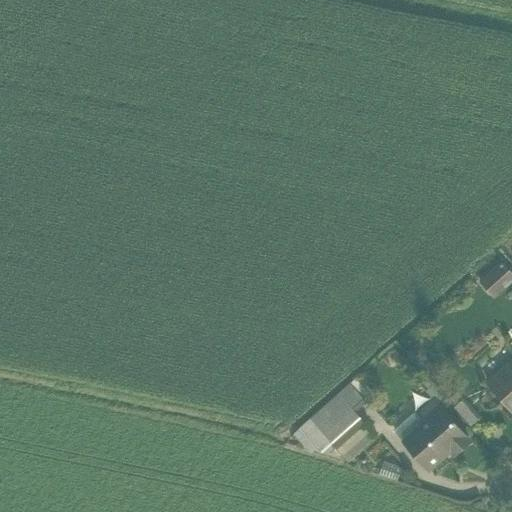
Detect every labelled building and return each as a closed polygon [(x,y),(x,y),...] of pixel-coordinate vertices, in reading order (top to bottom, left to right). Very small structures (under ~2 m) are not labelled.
[(480,282),(494,298),(511,282),(511,273),(502,262),(480,282)] [(511,359),(486,382),(511,411),(511,359)] [(394,430),(428,469),(450,450),(454,454),(469,441),(443,411),(451,404),(425,375),(421,378),(424,381),(422,383),(427,389),(426,391),(431,397),(428,400),(430,402),(416,413),(414,411),(394,430)] [(334,448),(347,462),(376,436),(355,412),(366,402),(363,399),(369,394),(355,379),(293,434),(311,453),(315,449),(317,450),(328,454),(334,448)] [(453,407),(470,425),(480,416),(457,392),(449,399),(454,406),(453,407)] [(397,480),(401,467),(384,461),(379,474),(397,480)]
